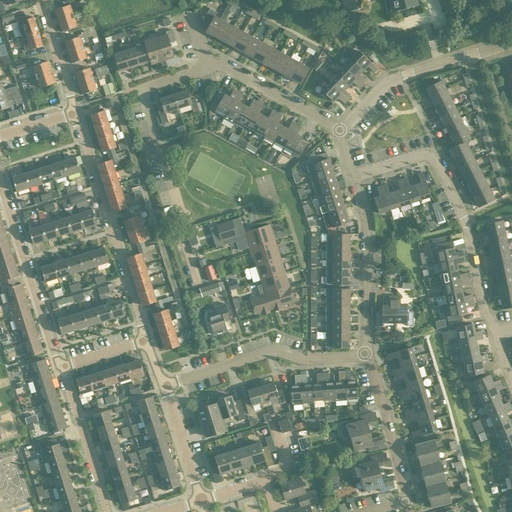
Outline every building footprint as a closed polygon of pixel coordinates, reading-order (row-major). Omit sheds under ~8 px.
[(342,0),(345,12),(362,8),(359,0),(342,0)] [(388,0),(392,12),(418,6),(416,0),(388,0)] [(210,9),(203,22),(209,25),(205,32),(215,37),(224,22),(223,21),(229,11),(230,9),(232,6),(228,4),(219,19),(214,17),(216,13),(210,9)] [(54,10),(58,21),(72,16),(69,5),(54,10)] [(3,22),(14,19),(12,14),(1,17),(3,22)] [(72,16),(58,21),(61,31),(76,27),(72,16)] [(26,36),(38,32),(33,18),(16,23),(21,37),(26,36)] [(164,28),(171,26),(168,19),(162,21),(164,28)] [(225,43),(233,27),(224,22),(215,37),(225,43)] [(234,48),(243,32),(233,27),(225,43),(234,48)] [(143,43),(144,46),(150,63),(151,66),(160,63),(162,69),(167,68),(165,61),(174,58),(170,44),(176,42),(172,30),(165,33),(166,35),(143,43)] [(42,46),(38,32),(26,36),(28,44),(24,46),(25,52),(42,46)] [(243,53),(252,37),(243,32),(234,48),(243,53)] [(64,41),(68,52),(82,47),(79,37),(64,41)] [(253,58),(262,43),(252,37),(243,53),(253,58)] [(309,48),(312,44),(304,40),(301,44),(309,48)] [(262,63),(271,48),(262,43),(253,58),(262,63)] [(320,49),(312,44),(309,48),(318,53),(320,49)] [(134,49),(139,66),(150,63),(144,46),(134,49)] [(82,47),(68,52),(71,63),(86,58),(82,47)] [(272,69),(280,53),(271,48),(262,63),(272,69)] [(129,70),(139,66),(134,49),(123,53),(129,70)] [(359,52),(351,60),(363,71),(367,67),(374,73),(377,69),(359,52)] [(118,73),(129,70),(123,53),(113,56),(118,73)] [(281,74),(290,58),(280,53),(272,69),(281,74)] [(291,79),(299,63),(290,58),(281,74),(291,79)] [(363,71),(351,60),(344,68),(362,85),(365,82),(359,76),(363,71)] [(28,67),(26,61),(16,64),(18,70),(28,67)] [(32,66),(36,77),(51,73),(47,62),(32,66)] [(309,69),(299,63),(291,79),(301,84),(309,69)] [(74,73),(78,84),(92,79),(89,68),(74,73)] [(344,68),(336,76),(348,87),(352,82),(359,89),(362,85),(344,68)] [(51,73),(36,77),(39,88),(54,83),(51,73)] [(348,87),(336,76),(329,83),(348,101),(351,97),(344,91),(348,87)] [(92,79),(78,84),(81,94),(96,90),(92,79)] [(425,88),(430,98),(447,90),(442,80),(425,88)] [(0,97),(18,91),(16,86),(11,88),(3,91),(1,84),(0,83),(0,97)] [(111,83),(103,85),(106,95),(114,92),(111,83)] [(348,101),(329,83),(322,91),(327,96),(333,102),(337,98),(344,104),(348,101)] [(226,116),(238,92),(233,90),(229,98),(224,95),(221,100),(216,97),(209,110),(215,113),(216,111),(226,116)] [(430,98),(435,108),(451,100),(447,90),(430,98)] [(22,103),(18,91),(0,97),(0,109),(8,107),(6,100),(13,98),(16,105),(22,103)] [(186,91),(173,95),(178,110),(191,106),(194,115),(200,113),(195,100),(190,102),(186,91)] [(223,120),(233,125),(235,121),(244,105),(239,103),(243,95),(238,92),(226,116),(223,120)] [(164,110),(158,112),(162,124),(168,122),(166,114),(170,112),(171,114),(173,115),(179,113),(178,110),(173,95),(160,99),(164,110)] [(435,108),(440,118),(456,110),(451,100),(435,108)] [(245,126),(257,103),(253,101),(248,108),(244,105),(235,121),(245,126)] [(245,126),(255,132),(263,116),(258,114),(262,106),(257,103),(245,126)] [(440,118),(445,127),(461,119),(456,110),(440,118)] [(90,115),(94,128),(108,123),(104,111),(90,115)] [(265,137),(277,114),(272,111),(268,119),(263,116),(255,132),(265,137)] [(275,142),(283,127),(278,124),(282,117),(277,114),(265,137),(275,142)] [(445,127),(450,137),(466,129),(461,119),(445,127)] [(275,142),(284,148),(297,125),(292,122),(288,130),(283,127),(275,142)] [(94,128),(98,140),(111,135),(108,123),(94,128)] [(297,125),(284,148),(293,152),(292,155),(298,158),(305,147),(299,143),(302,138),(297,135),(301,127),(297,125)] [(466,129),(450,137),(454,146),(465,142),(471,139),(466,129)] [(111,135),(98,140),(102,152),(106,150),(107,154),(114,152),(113,148),(115,148),(111,135)] [(118,144),(120,150),(120,151),(128,148),(126,142),(125,142),(122,143),(118,144)] [(454,160),(470,152),(465,142),(454,146),(449,149),(454,160)] [(179,144),(168,148),(169,153),(181,149),(179,144)] [(475,161),(470,152),(454,160),(459,169),(475,161)] [(308,173),(330,166),(327,158),(326,153),(315,157),(316,161),(305,165),(308,173)] [(101,177),(115,172),(112,165),(118,163),(115,154),(108,157),(110,161),(97,165),(101,177)] [(268,154),(265,159),(270,162),(273,156),(268,154)] [(75,158),(62,162),(67,176),(80,172),(77,165),(75,158)] [(479,171),(475,161),(459,169),(464,179),(479,171)] [(62,162),(50,166),(54,180),(67,176),(62,162)] [(50,166),(37,170),(41,184),(54,180),(50,166)] [(308,173),(310,181),(333,174),(330,166),(308,173)] [(37,170),(24,174),(29,188),(41,184),(37,170)] [(484,180),(479,171),(464,179),(468,188),(484,180)] [(105,189),(119,184),(115,172),(101,177),(105,189)] [(415,185),(420,200),(430,197),(422,173),(418,175),(421,183),(415,185)] [(29,188),(24,174),(11,178),(16,192),(29,188)] [(313,189),(335,182),(333,174),(310,181),(313,189)] [(409,203),(420,200),(415,185),(409,187),(406,178),(402,180),(409,203)] [(394,192),(399,207),(409,203),(402,180),(397,181),(400,190),(394,192)] [(489,190),(484,180),(468,188),(473,198),(489,190)] [(313,189),(316,197),(338,190),(335,182),(313,189)] [(109,201),(122,196),(119,184),(105,189),(109,201)] [(381,186),(389,210),(399,207),(394,192),(388,194),(385,185),(381,186)] [(378,214),(389,210),(381,186),(376,188),(379,197),(373,199),(378,214)] [(318,205),(340,198),(338,190),(316,197),(318,205)] [(494,200),(489,190),(473,198),(478,208),(494,200)] [(84,193),(73,197),(75,203),(86,200),(84,193)] [(126,208),(122,196),(109,201),(112,213),(125,209),(126,213),(133,211),(131,207),(126,208)] [(321,213),(343,206),(340,198),(318,205),(321,213)] [(86,200),(75,203),(76,205),(77,209),(88,206),(86,200)] [(343,206),(321,213),(321,214),(324,221),(326,229),(332,227),(332,228),(348,223),(347,220),(345,215),(346,215),(343,206)] [(92,210),(79,214),(83,228),(96,224),(92,210)] [(79,214),(66,218),(71,232),(83,228),(79,214)] [(127,233),(141,228),(137,217),(134,217),(133,214),(127,216),(128,219),(123,221),(127,233)] [(66,218),(53,222),(58,236),(71,232),(66,218)] [(281,306),(294,302),(269,225),(277,223),(276,223),(243,233),(239,219),(216,226),(222,246),(235,242),(237,245),(243,249),(247,248),(251,258),(253,257),(262,285),(257,287),(260,296),(250,300),(255,314),(260,313),(261,315),(269,312),(269,310),(273,309),(274,311),(282,308),(281,306)] [(485,224),(487,235),(504,232),(502,221),(485,224)] [(53,222),(41,226),(45,240),(58,236),(53,222)] [(45,240),(41,226),(28,230),(32,244),(45,240)] [(145,241),(141,228),(127,233),(131,245),(135,244),(137,248),(144,246),(142,241),(145,241)] [(504,232),(487,235),(489,246),(506,242),(504,232)] [(326,242),(349,242),(349,233),(334,233),(327,233),(326,233),(326,242)] [(0,251),(10,248),(6,235),(0,236),(0,251)] [(195,236),(187,239),(190,246),(198,244),(195,236)] [(326,251),(349,251),(349,242),(326,242),(326,251)] [(435,263),(464,258),(463,252),(454,254),(453,248),(452,248),(451,242),(432,246),(433,253),(436,252),(437,262),(435,262),(435,263)] [(506,242),(489,246),(491,256),(508,253),(506,242)] [(104,247),(91,251),(95,266),(108,262),(104,247)] [(0,267),(14,262),(10,248),(0,251),(0,267)] [(139,254),(127,258),(130,270),(144,266),(141,254),(146,252),(145,248),(138,250),(139,254)] [(91,251),(78,255),(83,270),(95,266),(91,251)] [(326,259),(349,259),(349,251),(326,251),(326,259)] [(508,253),(491,256),(493,267),(511,263),(508,253)] [(78,255),(65,259),(70,274),(83,270),(78,255)] [(465,263),(464,258),(435,263),(435,265),(438,264),(440,273),(457,270),(456,264),(465,263)] [(65,259),(53,263),(57,278),(70,274),(65,259)] [(326,268),(349,268),(349,259),(326,259),(326,268)] [(201,260),(195,262),(197,269),(202,268),(204,267),(201,260)] [(14,262),(0,267),(0,276),(1,278),(0,278),(0,282),(13,278),(19,276),(14,262)] [(57,278),(53,263),(40,267),(44,282),(57,278)] [(511,269),(511,263),(493,267),(496,278),(511,274),(511,269)] [(144,266),(130,270),(134,282),(148,278),(144,266)] [(326,276),(349,276),(349,268),(326,268),(326,276)] [(458,276),(457,270),(440,273),(442,283),(439,284),(439,285),(468,279),(467,274),(458,276)] [(215,271),(206,274),(208,281),(217,278),(215,271)] [(511,274),(496,278),(498,288),(511,285),(511,274)] [(349,285),(349,276),(326,276),(326,285),(349,285)] [(13,278),(0,282),(0,283),(2,290),(16,286),(13,278)] [(148,278),(134,282),(138,294),(152,290),(148,278)] [(469,285),(468,279),(439,285),(440,286),(443,286),(444,295),(462,292),(460,286),(469,285)] [(237,281),(227,284),(229,291),(239,287),(237,281)] [(218,283),(209,286),(211,294),(221,291),(218,283)] [(8,303),(25,297),(21,284),(16,286),(2,290),(3,293),(5,293),(8,303)] [(113,284),(102,287),(104,293),(115,290),(113,284)] [(511,285),(498,288),(500,299),(511,296),(511,285)] [(326,297),(349,297),(349,288),(326,288),(326,297)] [(152,290),(138,294),(142,306),(143,306),(154,303),(155,306),(156,306),(162,304),(163,304),(161,299),(156,301),(152,290)] [(462,292),(444,295),(446,305),(444,305),(444,307),(473,301),(472,295),(463,297),(462,292)] [(394,323),(394,296),(389,296),(389,306),(382,306),(382,311),(376,311),(376,326),(382,326),(382,323),(394,323)] [(399,296),(394,296),(394,323),(406,323),(406,326),(412,326),(412,312),(406,312),(406,306),(399,306),(399,296)] [(511,296),(500,299),(502,310),(511,307),(511,296)] [(13,317),(30,311),(25,297),(8,303),(6,303),(7,307),(10,306),(13,317)] [(349,297),(326,297),(326,305),(349,305),(349,297)] [(120,300),(107,304),(112,318),(125,314),(120,300)] [(474,307),(473,301),(444,307),(444,308),(447,308),(449,317),(446,317),(447,324),(461,321),(460,315),(466,314),(465,308),(474,307)] [(107,304),(95,308),(99,322),(112,318),(107,304)] [(225,304),(214,308),(216,314),(208,317),(214,335),(227,331),(233,329),(225,304)] [(349,305),(326,305),(326,314),(349,314),(349,305)] [(158,313),(153,314),(157,327),(171,322),(167,310),(167,309),(165,310),(164,307),(163,307),(156,309),(158,313)] [(95,308),(82,312),(86,326),(99,322),(95,308)] [(17,330),(34,325),(30,311),(13,317),(11,318),(12,321),(14,320),(17,330)] [(82,312),(69,316),(74,330),(86,326),(82,312)] [(349,314),(326,314),(326,322),(349,322),(349,314)] [(74,330),(69,316),(56,320),(61,334),(74,330)] [(171,322),(157,327),(161,338),(175,334),(171,322)] [(349,322),(326,322),(326,330),(349,330),(349,322)] [(458,340),(482,335),(481,331),(474,332),(472,324),(455,328),(458,340)] [(21,344),(39,339),(34,325),(17,330),(15,331),(16,335),(18,334),(21,344)] [(326,330),(326,339),(349,339),(349,330),(326,330)] [(182,333),(184,339),(184,340),(191,338),(189,331),(188,331),(182,333)] [(175,334),(161,338),(165,351),(179,346),(175,334)] [(3,336),(0,336),(0,339),(1,343),(5,341),(8,340),(6,335),(3,336)] [(460,353),(477,349),(475,341),(483,340),(482,335),(458,340),(460,353)] [(43,353),(39,339),(21,344),(19,345),(21,349),(23,348),(26,358),(43,353)] [(349,347),(349,339),(326,339),(326,347),(349,347)] [(399,362),(414,358),(411,347),(387,354),(388,359),(397,357),(399,362)] [(463,364),(487,359),(486,355),(479,356),(477,349),(460,353),(463,364)] [(417,368),(414,358),(399,362),(401,368),(392,371),(393,375),(417,368)] [(45,359),(26,365),(27,369),(29,368),(32,378),(49,373),(45,359)] [(488,362),(487,359),(463,364),(466,376),(482,373),(481,364),(488,362)] [(139,360),(126,364),(131,378),(144,374),(139,360)] [(126,364),(114,368),(118,382),(131,378),(126,364)] [(118,382),(114,368),(101,372),(106,386),(118,382)] [(405,383),(420,378),(417,368),(393,375),(394,380),(403,377),(405,383)] [(339,382),(333,382),(335,398),(346,397),(344,371),(338,372),(339,382)] [(344,371),(346,397),(357,396),(356,380),(350,381),(349,371),(344,371)] [(101,372),(89,376),(93,390),(106,386),(101,372)] [(54,386),(49,373),(32,378),(30,379),(31,383),(33,382),(36,392),(54,386)] [(317,383),(311,383),(313,400),(324,399),(322,373),(316,373),(317,383)] [(322,373),(324,399),(335,398),(333,382),(328,382),(327,373),(322,373)] [(291,401),(302,400),(300,374),(294,375),(295,384),(289,385),(291,401)] [(300,374),(302,400),(313,400),(311,383),(306,384),(305,374),(300,374)] [(478,394),(501,384),(499,380),(492,383),(489,375),(473,382),(478,394)] [(93,390),(89,376),(76,380),(80,394),(93,390)] [(400,395),(423,388),(420,378),(405,383),(407,388),(398,391),(400,395)] [(260,387),(267,407),(272,405),(271,400),(278,398),(280,404),(286,402),(282,389),(276,391),(273,382),(260,387)] [(483,405),(499,398),(496,391),(502,388),(501,384),(478,394),(483,405)] [(41,406),(58,400),(54,386),(36,392),(34,393),(35,396),(38,396),(41,406)] [(261,409),(267,407),(260,387),(247,391),(249,399),(244,401),(248,414),(254,412),(252,406),(259,403),(261,409)] [(412,403),(427,399),(423,388),(400,395),(401,400),(410,398),(412,403)] [(137,401),(141,414),(155,409),(151,396),(137,401)] [(216,401),(216,403),(217,403),(222,419),(237,414),(239,421),(246,419),(240,400),(233,402),(231,396),(216,401)] [(488,416),(510,406),(508,402),(502,405),(499,398),(483,405),(488,416)] [(406,416),(430,409),(427,399),(412,403),(413,409),(405,412),(406,416)] [(42,409),(45,419),(62,414),(58,400),(41,406),(39,406),(40,410),(42,409)] [(225,431),(222,419),(217,403),(216,403),(207,406),(206,402),(197,405),(198,410),(197,410),(205,437),(225,431)] [(493,427),(508,420),(505,413),(511,410),(510,406),(488,416),(493,427)] [(141,414),(145,427),(159,422),(155,409),(141,414)] [(418,424),(433,419),(430,409),(406,416),(407,421),(416,418),(418,424)] [(97,428),(112,423),(107,410),(93,415),(97,428)] [(347,421),(338,423),(343,440),(351,438),(350,437),(369,432),(367,426),(377,423),(374,412),(359,416),(361,420),(348,424),(347,421)] [(62,414),(45,419),(43,420),(44,424),(46,423),(50,434),(67,428),(62,414)] [(281,433),(291,430),(287,419),(286,419),(278,422),(281,433)] [(436,430),(433,419),(418,424),(419,429),(411,432),(413,438),(436,430)] [(497,438),(511,431),(511,427),(508,420),(493,427),(497,438)] [(145,427),(149,439),(163,435),(159,422),(145,427)] [(101,440),(116,436),(112,423),(97,428),(101,440)] [(511,431),(497,438),(503,449),(511,445),(511,431)] [(369,432),(350,437),(351,438),(354,450),(368,446),(369,451),(383,447),(380,436),(370,439),(369,432)] [(149,439),(153,452),(167,447),(163,435),(149,439)] [(105,453),(120,448),(116,436),(101,440),(105,453)] [(271,436),(265,438),(269,450),(270,453),(276,451),(275,448),(271,436)] [(414,444),(417,455),(436,450),(434,439),(414,444)] [(248,446),(254,464),(265,461),(267,467),(273,465),(267,446),(261,448),(259,442),(248,446)] [(47,461),(62,456),(58,443),(43,448),(47,461)] [(243,468),(254,464),(248,446),(237,450),(243,468)] [(153,452),(156,465),(171,460),(167,447),(153,452)] [(109,466),(123,461),(120,448),(105,453),(109,466)] [(232,471),(243,468),(237,450),(226,453),(232,471)] [(436,450),(417,455),(420,466),(439,461),(436,450)] [(506,466),(511,464),(511,451),(503,454),(506,466)] [(220,475),(232,471),(226,453),(214,457),(216,462),(210,465),(216,484),(222,481),(220,475)] [(361,478),(379,473),(378,466),(387,464),(384,453),(370,457),(371,461),(357,465),(361,478)] [(52,474),(66,469),(62,456),(47,461),(52,474)] [(156,465),(160,477),(175,473),(171,460),(156,465)] [(113,478),(127,474),(123,461),(109,466),(113,478)] [(439,461),(420,466),(422,476),(442,471),(439,461)] [(56,487),(70,482),(66,469),(52,474),(56,487)] [(442,471),(422,476),(425,487),(445,482),(442,471)] [(335,472),(329,473),(331,484),(338,483),(335,472)] [(175,473),(160,477),(164,490),(179,486),(175,473)] [(381,480),(379,473),(361,478),(364,490),(378,487),(379,492),(394,488),(391,477),(381,480)] [(117,491),(131,486),(127,474),(113,478),(117,491)] [(300,478),(280,485),(285,500),(297,496),(299,502),(315,497),(313,491),(305,493),(300,478)] [(60,499),(74,495),(70,482),(56,487),(60,499)] [(447,492),(445,482),(425,487),(428,497),(447,492)] [(136,499),(131,486),(117,491),(121,504),(136,499)] [(450,503),(447,492),(428,497),(431,508),(450,503)] [(63,511),(64,511),(78,508),(74,495),(60,499),(63,511)] [(301,508),(289,511),(288,511),(316,511),(317,511),(314,504),(317,503),(315,497),(299,502),(301,508)]
